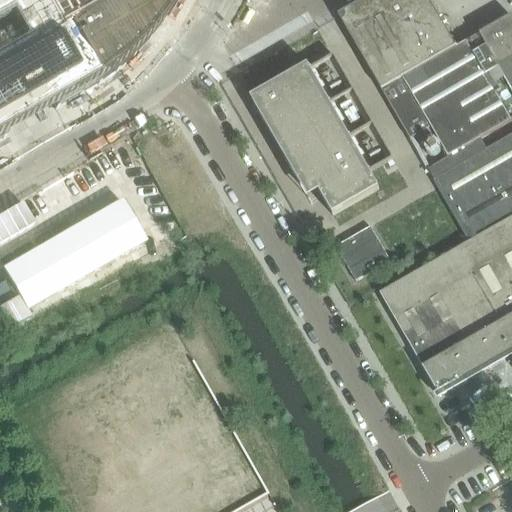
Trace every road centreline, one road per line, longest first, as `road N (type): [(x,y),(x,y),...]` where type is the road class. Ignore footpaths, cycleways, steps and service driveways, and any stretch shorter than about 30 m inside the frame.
road 1 (unclassified): [(415,488),(192,101),(167,77)]
road 2 (unclassified): [(0,180),(135,105),(167,77)]
